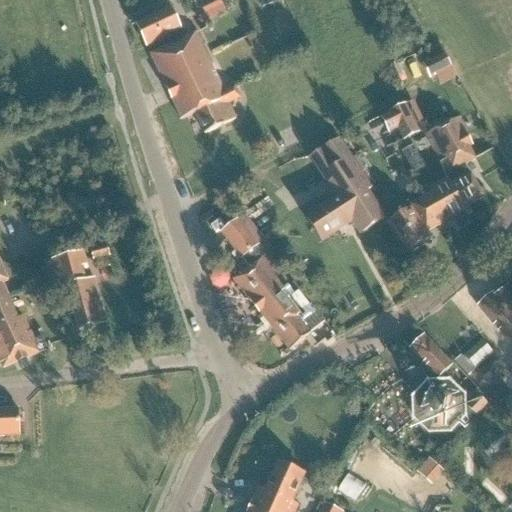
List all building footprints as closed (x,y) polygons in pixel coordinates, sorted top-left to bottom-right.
[(271,0),(266,0),(260,3),(262,9),(274,5),(271,0)] [(171,46),(186,39),(171,9),(136,26),(146,48),(167,38),(171,46)] [(186,39),(171,46),(150,56),(181,121),(195,115),(205,135),(236,120),(229,105),(240,100),(234,89),(224,94),(196,34),(186,39)] [(443,56),(424,66),(431,79),(450,69),(443,56)] [(420,134),(406,105),(380,118),(388,136),(398,131),(403,142),(420,134)] [(463,210),(463,209),(483,199),(469,175),(464,167),(474,161),(468,149),(472,146),(458,120),(423,137),(445,178),(444,178),(463,210)] [(310,159),(322,177),(337,199),(306,219),(322,243),(352,223),(360,235),(384,220),(366,193),(371,190),(339,140),(310,159)] [(412,176),(425,170),(415,147),(402,153),(412,176)] [(352,158),(361,172),(369,166),(360,152),(352,158)] [(467,215),(463,209),(463,210),(444,178),(415,196),(417,200),(407,206),(410,211),(387,225),(406,255),(430,240),(425,231),(426,230),(428,233),(438,227),(441,232),(454,224),(453,223),(467,215)] [(238,221),(221,235),(241,260),(242,259),(249,269),(234,281),(287,349),(289,352),(290,352),(310,336),(309,335),(324,323),(293,284),(289,287),(264,256),(265,256),(238,221)] [(110,259),(106,245),(89,250),(94,263),(110,259)] [(78,332),(107,323),(94,278),(84,281),(81,267),(86,265),(82,252),(51,261),(67,318),(74,316),(78,332)] [(0,301),(9,298),(3,285),(9,282),(0,264),(0,301)] [(498,301),(482,314),(499,334),(501,332),(511,346),(511,302),(502,290),(496,296),(495,295),(495,296),(498,301)] [(9,298),(0,301),(0,363),(3,370),(39,354),(32,337),(32,336),(26,321),(22,323),(20,319),(19,319),(9,298)] [(450,366),(423,336),(409,349),(427,368),(436,379),(450,366)] [(444,394),(432,395),(431,396),(425,391),(419,396),(425,401),(424,403),(424,416),(433,424),(445,423),(457,435),(465,427),(452,415),(452,403),(444,394)] [(466,425),(474,417),(476,418),(488,406),(478,397),(471,404),(458,418),(466,425)] [(0,437),(21,437),(19,411),(0,412),(0,437)] [(302,480),(304,476),(278,464),(268,487),(265,493),(259,490),(248,511),(295,511),(297,508),(291,505),(302,480)]
